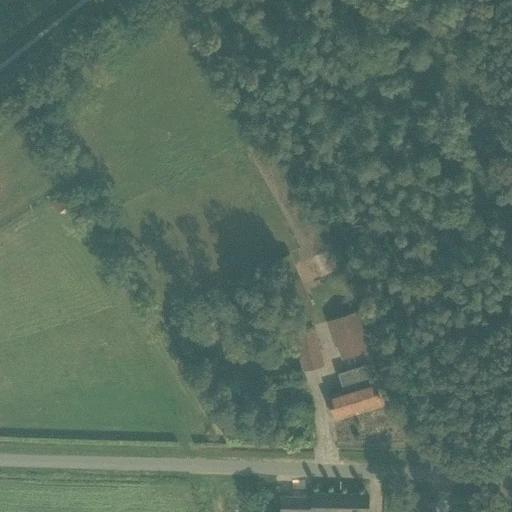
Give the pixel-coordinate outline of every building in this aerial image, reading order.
[(270,263),(295,315),(315,305),(289,254),(270,263)] [(329,321),(343,359),(372,348),(357,310),(329,321)] [(198,325),(190,328),(197,348),(215,342),(214,339),(227,333),(221,317),(199,326),(198,325)] [(296,331),(306,369),(323,365),(313,327),(296,331)] [(343,392),(327,397),(328,399),(334,418),(381,404),(375,384),(374,383),(373,383),(368,364),(347,370),(353,389),(343,392)] [(312,412),(292,414),(294,431),(314,429),(312,412)] [(281,497),(280,511),(364,511),(365,495),(312,494),(312,498),(281,497)]
